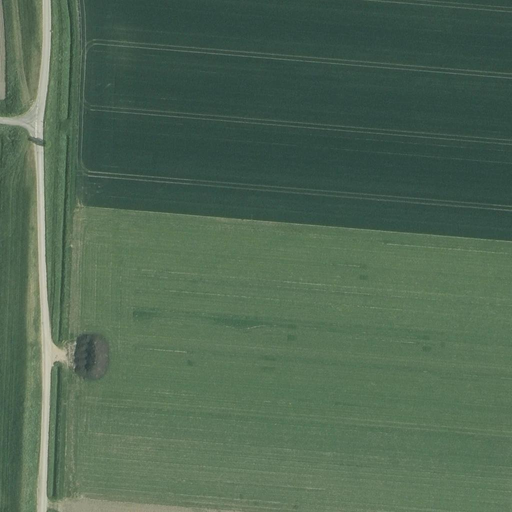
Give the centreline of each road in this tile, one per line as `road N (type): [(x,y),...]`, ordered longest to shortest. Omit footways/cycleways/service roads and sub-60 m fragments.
road 1 (unclassified): [(41,511),(48,350),(35,125)]
road 2 (unclassified): [(35,125),(46,0)]
